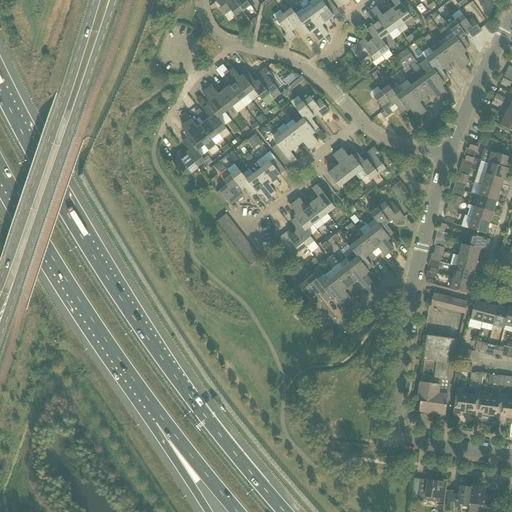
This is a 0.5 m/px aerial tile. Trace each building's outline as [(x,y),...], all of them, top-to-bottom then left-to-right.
[(236,17),(243,11),(244,11),(235,0),(219,0),(217,2),(226,14),(231,10),(236,17)] [(235,0),(244,11),(251,6),(246,0),(235,0)] [(329,21),(339,13),(329,0),(326,0),(326,1),(325,0),(312,0),(309,2),(314,9),(325,24),(328,28),(333,25),(332,24),(332,25),(329,21)] [(402,4),(398,0),(391,0),(393,3),(394,2),(395,4),(396,6),(393,9),(404,23),(412,17),(410,15),(402,4)] [(407,1),(402,4),(410,15),(415,12),(407,1)] [(386,14),(396,29),(404,23),(393,9),(390,4),(386,7),(386,8),(388,9),(387,9),(389,12),(386,14)] [(469,4),(459,10),(464,17),(474,10),(469,4)] [(389,34),(396,29),(386,14),(382,17),(381,14),(380,14),(379,13),(380,12),(376,7),(372,11),(389,34)] [(284,15),(295,29),(298,27),(299,30),(300,29),(301,31),(304,36),(309,33),(299,20),(300,20),(296,14),(292,9),(284,15)] [(320,41),(324,38),(307,14),(303,9),(296,14),(300,20),(299,20),(309,33),(310,35),(314,32),(317,36),(316,36),(320,41)] [(307,14),(324,38),(329,34),(325,30),(324,30),(322,26),(325,24),(314,9),(307,14)] [(389,34),(372,11),(367,14),(371,19),(372,18),(373,20),(372,20),(374,23),(371,25),(372,27),(385,43),(392,38),(389,34)] [(284,15),(277,20),(286,34),(283,36),(287,42),(295,36),(294,36),(293,34),(292,32),(295,29),(284,15)] [(473,38),(482,31),(473,18),(468,22),(463,15),(456,21),(466,36),(470,33),(471,36),(472,35),(473,37),(472,37),(473,38)] [(464,38),(466,36),(456,21),(448,27),(455,37),(456,37),(465,50),(466,50),(470,47),(464,38)] [(375,39),(371,41),(382,56),(390,50),(385,43),(372,27),(368,30),(371,35),(372,35),(373,36),(375,39)] [(423,39),(431,50),(438,45),(435,40),(431,42),(430,40),(432,38),(429,34),(423,39)] [(449,42),(466,66),(470,63),(464,54),(467,52),(466,50),(465,50),(456,37),(455,37),(449,42)] [(382,56),(371,41),(368,44),(366,41),(365,40),(365,39),(351,50),(360,62),(370,55),(378,65),(385,60),(382,56)] [(461,69),(466,66),(449,42),(441,48),(452,63),(455,60),(456,61),(458,64),(457,65),(461,69)] [(443,82),(444,82),(448,79),(445,74),(444,75),(443,73),(441,70),(444,68),(434,53),(433,53),(431,50),(429,48),(422,53),(426,58),(426,59),(443,82)] [(452,63),(441,48),(434,53),(444,68),(447,73),(452,69),(451,69),(450,68),(450,67),(449,65),(452,63)] [(407,49),(396,57),(400,63),(411,55),(407,49)] [(445,84),(444,82),(443,82),(426,59),(419,64),(427,75),(444,98),(449,95),(445,90),(444,91),(442,88),(442,87),(445,84)] [(270,95),(277,89),(267,76),(270,74),(266,68),(258,74),(259,74),(260,75),(260,76),(262,78),(259,80),(270,95)] [(229,73),(247,96),(251,101),(258,95),(245,77),(244,75),(240,78),(237,74),(238,74),(234,69),(229,73)] [(240,101),(247,96),(229,73),(225,76),(229,81),(229,80),(231,82),(230,82),(232,84),(229,87),(240,101)] [(270,95),(259,80),(255,83),(252,79),(253,79),(249,74),(245,77),(258,95),(262,101),(270,95)] [(444,98),(427,75),(419,80),(430,95),(433,93),(434,93),(436,96),(436,97),(439,102),(444,98)] [(305,80),(302,77),(291,86),(293,89),(305,80)] [(511,80),(504,77),(501,82),(510,86),(511,82),(511,80)] [(430,95),(419,80),(412,86),(423,100),(422,101),(426,105),(430,102),(430,101),(429,102),(427,98),(427,97),(430,95)] [(405,91),(422,115),(426,111),(423,106),(422,107),(420,104),(419,103),(422,101),(423,100),(412,86),(409,82),(402,87),(405,91)] [(222,92),(233,107),(240,101),(229,87),(226,83),(221,86),(222,86),(223,88),(225,90),(222,92)] [(226,112),(233,107),(222,92),(218,95),(218,94),(218,95),(215,91),(216,91),(212,86),(208,90),(226,112)] [(393,106),(396,104),(402,113),(406,110),(397,97),(389,86),(382,91),(393,106)] [(219,118),(226,112),(208,90),(203,93),(207,98),(208,97),(209,99),(208,99),(210,101),(207,104),(208,106),(219,118)] [(382,91),(374,97),(384,110),(381,113),(385,118),(393,113),(389,108),(393,106),(382,91)] [(406,110),(408,112),(411,109),(417,118),(422,115),(405,91),(397,97),(406,110)] [(505,98),(497,94),(495,98),(503,102),(505,98)] [(316,103),(311,97),(303,103),(314,117),(318,114),(318,115),(321,118),(320,118),(321,119),(330,112),(320,100),(316,103)] [(495,98),(493,102),(501,106),(503,102),(495,98)] [(314,117),(303,103),(295,109),(304,119),(314,131),(318,128),(315,123),(314,124),(313,122),(311,119),(314,117)] [(274,115),(281,109),(278,105),(271,111),(274,115)] [(219,134),(226,129),(218,118),(219,118),(208,106),(204,109),(208,114),(208,113),(211,117),(208,120),(219,134)] [(195,112),(200,118),(204,115),(199,108),(195,112)] [(485,117),(493,122),(495,118),(487,113),(485,117)] [(262,114),(256,119),(260,125),(267,120),(262,114)] [(204,123),(201,125),(216,145),(224,140),(219,134),(208,120),(205,116),(200,119),(201,119),(202,121),(204,123)] [(501,126),(511,131),(511,118),(506,116),(501,126)] [(205,145),(205,146),(209,151),(216,145),(201,125),(197,128),(196,126),(194,124),(195,124),(191,119),(187,123),(205,145)] [(297,125),(315,147),(319,144),(316,139),(315,140),(313,138),(314,138),(312,136),(315,133),(314,131),(304,119),(297,125)] [(205,145),(187,123),(182,126),(186,131),(187,130),(189,133),(189,134),(186,137),(187,139),(188,139),(198,151),(205,146),(205,145)] [(310,151),(315,147),(297,125),(290,130),(301,144),(304,142),(306,144),(307,146),(306,146),(310,151)] [(298,147),(301,144),(290,130),(282,136),(293,150),(297,154),(301,151),(300,151),(299,149),(298,147)] [(248,140),(253,147),(261,142),(256,134),(248,140)] [(277,145),(272,149),(286,167),(291,163),(293,165),(298,161),(294,156),(293,157),(292,155),(290,153),(293,150),(282,136),(275,142),(277,145)] [(190,150),(187,153),(198,167),(206,161),(198,151),(188,139),(187,139),(183,142),(187,147),(187,146),(189,148),(188,148),(190,150)] [(470,145),(470,146),(469,149),(467,148),(464,155),(466,156),(467,156),(475,158),(478,147),(470,145)] [(378,175),(386,169),(376,156),(379,153),(375,148),(367,153),(370,158),(367,160),(378,175)] [(342,149),(338,152),(360,180),(366,175),(353,157),(354,157),(352,155),(349,158),(346,154),(342,149)] [(505,168),(509,157),(485,150),(481,161),(482,161),(505,168)] [(172,158),(181,170),(185,175),(189,172),(190,173),(198,167),(187,153),(184,155),(183,155),(181,152),(181,151),(172,158)] [(238,159),(233,152),(229,155),(234,162),(238,159)] [(360,180),(338,152),(333,156),(337,161),(338,160),(339,162),(341,164),(338,166),(337,167),(348,181),(352,186),(360,180)] [(366,175),(371,180),(378,175),(367,160),(364,163),(364,162),(363,162),(361,159),(362,158),(358,154),(354,157),(353,157),(366,175)] [(261,169),(272,183),(276,187),(280,184),(279,184),(278,182),(277,180),(281,176),(280,175),(285,171),(276,158),(272,161),(271,161),(270,162),(265,156),(256,163),(261,169)] [(471,169),(475,158),(467,156),(466,156),(465,160),(463,159),(461,166),(471,169)] [(482,161),(478,172),(504,180),(508,168),(505,168),(482,161)] [(225,168),(220,162),(214,167),(219,172),(225,168)] [(334,170),(329,173),(340,188),(348,181),(337,167),(338,166),(334,162),(330,166),(331,166),(334,170)] [(461,166),(459,173),(461,174),(460,178),(468,180),(471,169),(461,166)] [(254,174),(272,197),(277,194),(273,189),(272,190),(271,188),(269,186),(272,183),(261,169),(254,174)] [(232,175),(243,190),(246,187),(248,189),(249,191),(248,191),(252,196),(256,193),(257,193),(247,180),(239,170),(232,175)] [(500,191),(504,180),(478,172),(475,183),(482,185),(500,191)] [(268,201),(272,197),(254,174),(247,180),(257,193),(256,193),(258,195),(262,192),(264,195),(264,196),(268,201)] [(227,185),(219,191),(227,201),(231,197),(235,202),(243,196),(240,192),(243,190),(232,175),(224,181),(227,185)] [(456,181),(454,188),(464,191),(468,180),(460,178),(458,182),(456,181)] [(391,189),(395,194),(404,186),(400,181),(391,189)] [(328,198),(317,185),(312,189),(316,194),(317,193),(318,195),(320,197),(317,199),(317,200),(328,214),(335,208),(327,199),(328,198)] [(500,191),(482,185),(479,196),(497,202),(500,191)] [(395,194),(399,199),(408,191),(404,186),(395,194)] [(408,191),(399,199),(402,204),(412,196),(408,191)] [(309,205),(321,220),(328,214),(317,200),(317,199),(313,195),(309,199),(310,199),(312,202),(312,203),(309,205)] [(494,212),(497,202),(479,196),(475,207),(494,212)] [(313,225),(321,220),(309,205),(306,208),(306,207),(305,207),(303,204),(304,204),(300,199),(295,202),(313,225)] [(363,207),(359,201),(353,205),(358,211),(363,207)] [(306,231),(313,225),(295,202),(291,206),(294,211),(295,210),(296,212),(298,214),(295,217),(296,218),(306,231)] [(393,203),(388,207),(385,203),(378,208),(389,223),(392,220),(396,225),(405,218),(393,203)] [(490,223),(494,212),(475,207),(472,217),(490,223)] [(386,225),(389,223),(378,208),(370,214),(374,220),(389,237),(393,234),(390,229),(389,229),(386,226),(387,226),(386,225)] [(447,217),(446,221),(454,224),(458,213),(447,209),(445,217),(447,217)] [(226,214),(217,221),(221,226),(230,219),(226,214)] [(472,217),(468,229),(487,234),(490,223),(472,217)] [(296,233),(307,247),(314,241),(306,231),(296,218),(292,222),(295,227),(296,226),(297,228),(299,230),(296,233)] [(225,231),(234,224),(230,219),(221,226),(225,231)] [(372,230),(390,253),(394,250),(390,245),(388,244),(389,244),(387,241),(390,239),(389,237),(374,220),(368,224),(372,230)] [(225,231),(228,236),(238,229),(234,224),(225,231)] [(238,229),(228,236),(232,241),(242,234),(238,229)] [(365,236),(376,250),(383,258),(390,253),(372,230),(365,236)] [(289,231),(280,238),(290,250),(294,247),(299,253),(307,247),(296,233),(293,235),(289,231)] [(236,246),(245,239),(242,234),(232,241),(236,246)] [(471,235),(469,246),(480,249),(480,250),(487,251),(490,239),(471,235)] [(372,253),(376,250),(365,236),(357,241),(368,256),(372,260),(376,257),(376,256),(375,257),(374,255),(372,253)] [(236,246),(240,251),(249,244),(245,239),(236,246)] [(365,258),(368,256),(357,241),(349,248),(353,253),(368,270),(372,267),(369,262),(368,262),(367,261),(365,258)] [(240,251),(244,256),(253,248),(249,244),(240,251)] [(459,255),(477,260),(480,250),(480,249),(469,246),(462,244),(459,255)] [(244,256),(247,261),(257,253),(253,248),(244,256)] [(261,258),(257,253),(247,261),(251,266),(261,258)] [(353,253),(347,258),(351,263),(372,291),(377,287),(370,278),(369,278),(368,277),(366,274),(369,272),(368,270),(353,253)] [(475,271),(477,260),(459,255),(456,266),(475,271)] [(361,285),(364,290),(368,294),(372,291),(351,263),(344,269),(355,283),(358,281),(359,281),(361,284),(361,285)] [(472,282),(475,271),(456,266),(453,278),(472,282)] [(352,286),(355,283),(344,269),(336,274),(347,289),(351,293),(355,290),(355,289),(354,290),(352,287),(352,286)] [(294,283),(287,274),(282,278),(289,286),(294,283)] [(329,280),(347,303),(352,300),(348,295),(347,295),(346,294),(344,291),(347,289),(336,274),(329,280)] [(307,281),(318,295),(321,293),(321,294),(322,293),(324,297),(323,297),(327,302),(331,299),(332,298),(322,286),(314,275),(307,281)] [(453,278),(450,289),(469,294),(472,282),(453,278)] [(329,280),(322,286),(332,298),(331,299),(333,300),(337,297),(340,301),(339,302),(342,307),(346,311),(351,308),(347,303),(329,280)] [(306,302),(310,308),(318,302),(317,302),(315,299),(314,298),(318,295),(307,281),(299,287),(309,300),(306,302)] [(434,294),(431,305),(465,314),(468,302),(434,294)] [(475,301),(471,319),(482,322),(487,304),(475,301)] [(498,307),(487,304),(482,322),(493,325),(498,307)] [(505,328),(505,326),(509,309),(498,307),(493,325),(505,328)] [(412,403),(411,405),(411,406),(411,407),(411,408),(411,409),(412,411),(412,412),(412,413),(413,412),(417,410),(419,411),(419,414),(429,415),(429,413),(446,415),(448,395),(440,394),(442,379),(450,380),(456,339),(425,335),(422,360),(425,360),(424,367),(423,367),(418,400),(414,398),(413,399),(412,401),(412,402),(412,403)] [(508,358),(511,348),(506,347),(504,346),(504,348),(501,356),(508,358)] [(470,357),(472,351),(470,351),(460,348),(459,354),(470,357)] [(504,385),(505,376),(498,375),(498,376),(494,376),(493,384),(504,385)] [(463,389),(457,388),(454,413),(456,414),(456,416),(460,417),(460,412),(466,412),(468,395),(462,394),(463,389)] [(477,416),(480,391),(475,391),(474,395),(468,395),(466,412),(472,413),(471,418),(474,418),(475,416),(477,416)] [(489,416),(491,398),(485,397),(485,392),(480,391),(477,416),(479,416),(479,419),(482,420),(483,415),(489,416)] [(494,416),(494,421),(497,421),(497,419),(499,419),(503,394),(497,394),(497,398),(491,398),(489,416),(494,416)] [(511,419),(511,414),(511,400),(507,400),(508,395),(503,394),(499,419),(502,420),(502,422),(505,423),(506,418),(511,419)] [(444,503),(447,480),(438,479),(437,481),(427,480),(420,479),(418,498),(425,499),(425,497),(438,498),(437,502),(444,503)] [(484,495),(485,487),(472,485),(472,488),(470,504),(469,506),(468,511),(492,511),(493,508),(498,509),(499,501),(494,500),(495,494),(488,493),(487,496),(484,495)] [(470,504),(472,488),(460,486),(458,494),(455,494),(456,491),(449,491),(446,509),(453,510),(454,503),(457,503),(456,505),(469,506),(470,504)]
